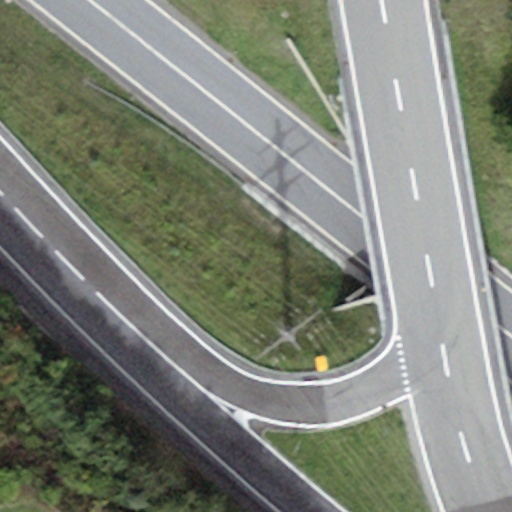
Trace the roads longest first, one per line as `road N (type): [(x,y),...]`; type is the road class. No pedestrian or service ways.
road 1 (primary): [(511,339),(86,0)]
road 2 (primary): [(83,286),(209,375),(286,405),(339,400),(444,364)]
road 3 (tertiary): [(380,0),(444,364)]
road 4 (primary): [(83,286),(175,399),(303,511)]
road 5 (tertiary): [(444,364),(488,511)]
road 6 (primary): [(0,195),(83,286)]
